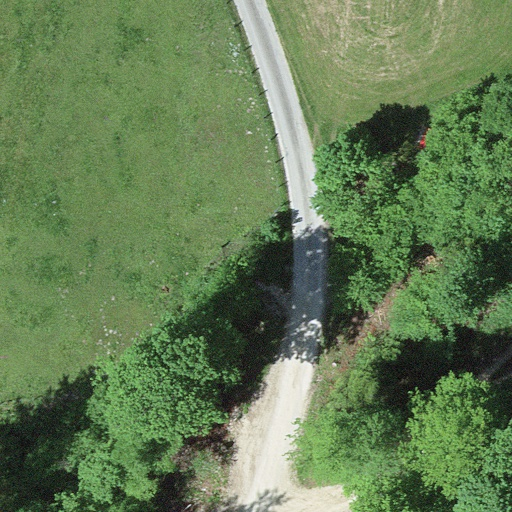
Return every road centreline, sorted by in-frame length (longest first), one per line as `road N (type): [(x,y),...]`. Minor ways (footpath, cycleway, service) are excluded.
road 1 (unclassified): [(258,511),(298,356),(312,230),(295,133),(246,0)]
road 2 (track): [(285,511),(358,482),(511,361)]
